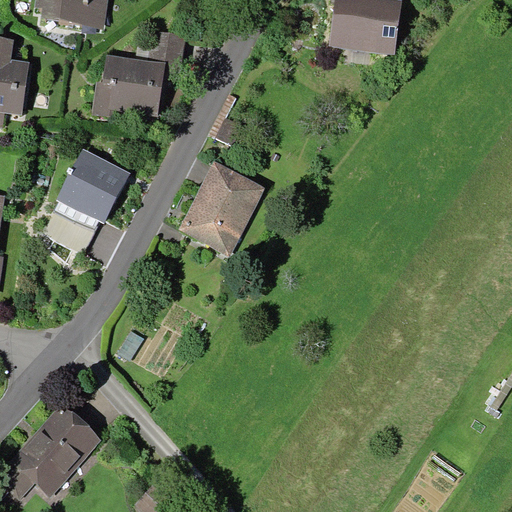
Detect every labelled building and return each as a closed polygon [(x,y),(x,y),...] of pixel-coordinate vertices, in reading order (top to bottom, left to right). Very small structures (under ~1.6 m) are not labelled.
[(101,0),(38,0),(36,14),(58,17),(56,27),(80,30),(82,13),(85,13),(86,8),(100,10),(101,0)] [(186,0),(185,10),(204,13),(206,0),(186,0)] [(358,9),(336,6),(330,47),(390,55),(396,15),(373,11),(374,4),(359,2),(358,9)] [(108,112),(154,119),(160,76),(175,78),(180,43),(153,39),(148,73),(105,66),(102,89),(109,90),(108,94),(111,94),(108,112)] [(0,114),(8,116),(11,98),(14,98),(14,95),(21,96),(24,73),(5,70),(8,49),(0,47),(0,114)] [(233,102),(227,98),(207,137),(230,150),(240,131),(223,122),(233,102)] [(102,225),(124,183),(80,160),(70,179),(67,177),(65,181),(68,183),(60,198),(81,208),(79,213),(102,225)] [(232,244),(258,195),(213,172),(181,234),(214,252),(222,238),(232,244)] [(93,445),(59,415),(13,467),(15,468),(0,484),(0,485),(17,501),(32,484),(46,497),(93,445)] [(146,499),(152,504),(145,511),(158,511),(166,505),(153,493),(146,499)]
